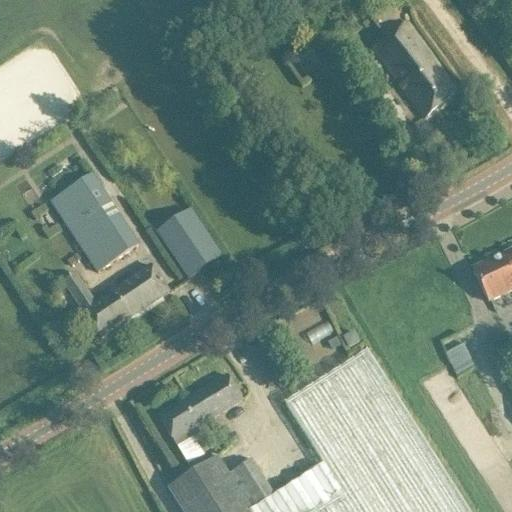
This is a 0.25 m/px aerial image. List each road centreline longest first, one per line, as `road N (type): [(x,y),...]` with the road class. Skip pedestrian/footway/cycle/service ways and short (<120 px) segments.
road 1 (tertiary): [(0,456),(264,298),(511,167)]
road 2 (track): [(511,111),(429,0)]
